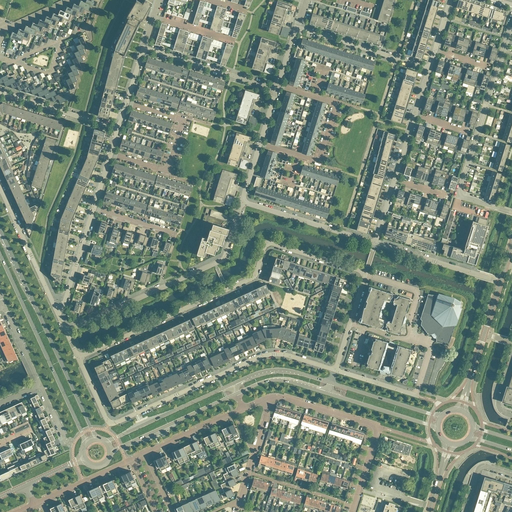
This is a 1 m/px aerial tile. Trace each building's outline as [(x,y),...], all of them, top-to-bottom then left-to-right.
[(92,5),(85,2),(80,0),(79,3),(80,3),(78,6),(86,8),(84,11),(89,13),(91,8),(92,5)] [(96,10),(100,1),(98,0),(86,0),(85,2),(92,5),(91,8),(96,10)] [(138,11),(142,3),(136,0),(131,8),(132,8),(138,11)] [(144,15),(152,3),(146,0),(144,0),(142,3),(138,11),(143,15),(144,15)] [(290,10),(292,5),(277,0),(276,6),(290,10)] [(387,23),(394,0),(383,0),(383,2),(382,7),(381,10),(380,9),(379,11),(380,11),(379,14),(378,20),(387,23)] [(471,13),(475,1),(472,0),(469,0),(466,11),(471,13)] [(203,7),(205,2),(200,1),(196,12),(201,14),(203,9),(209,11),(209,9),(203,7)] [(477,14),(480,2),(475,1),(471,13),(477,14)] [(482,16),(485,4),(480,2),(477,14),(482,16)] [(86,8),(78,6),(73,4),(73,6),(72,9),(79,11),(78,14),(82,16),(84,11),(86,8)] [(436,13),(437,8),(425,4),(425,5),(426,6),(425,9),(436,13)] [(487,17),(491,6),(485,4),(482,16),(487,17)] [(218,19),(222,7),(217,6),(215,10),(209,9),(209,11),(215,12),(213,18),(218,19)] [(284,14),(286,9),(288,10),(290,10),(276,6),(274,11),(284,14)] [(492,19),(496,7),(491,6),(487,17),(492,19)] [(79,11),(72,9),(67,7),(66,9),(65,12),(72,15),(73,15),(77,17),(78,14),(79,11)] [(225,13),(227,9),(222,7),(218,19),(223,21),(225,16),(231,17),(231,15),(225,13)] [(497,21),(501,9),(496,7),(492,19),(497,21)] [(134,17),(138,11),(132,8),(131,8),(128,14),(134,17)] [(436,13),(425,9),(424,9),(423,11),(424,11),(423,15),(434,18),(436,13)] [(503,22),(506,10),(501,9),(497,21),(503,22)] [(69,23),(72,15),(65,12),(60,10),(59,12),(58,15),(65,18),(64,21),(69,23)] [(141,21),(144,15),(143,15),(138,11),(134,17),(140,20),(141,21)] [(283,19),(284,14),(274,11),(273,16),(283,19)] [(201,14),(196,12),(192,24),(198,26),(199,21),(205,23),(206,21),(201,20),(200,19),(201,14)] [(65,18),(58,15),(53,13),(52,15),(51,18),(58,21),(59,22),(63,23),(64,21),(65,18)] [(241,26),(246,15),(239,13),(237,17),(231,15),(231,17),(237,19),(235,25),(241,26)] [(138,27),(141,21),(140,20),(134,17),(128,14),(126,17),(128,18),(126,22),(138,27)] [(315,25),(318,16),(313,14),(309,25),(312,26),(313,24),(315,25)] [(434,18),(423,15),(422,14),(422,16),(423,16),(422,20),(433,23),(434,18)] [(55,29),(58,21),(51,18),(46,16),(45,18),(44,21),(51,24),(50,27),(55,29)] [(281,24),(283,19),(273,16),(271,21),(281,24)] [(320,26),(323,17),(318,16),(315,25),(320,26)] [(325,28),(328,19),(323,17),(320,26),(325,28)] [(214,31),(218,19),(213,18),(212,23),(206,21),(205,23),(211,25),(209,30),(214,31)] [(51,24),(44,21),(39,19),(38,22),(37,24),(44,27),(43,30),(48,32),(50,27),(51,24)] [(222,26),(223,21),(218,19),(214,31),(219,33),(221,28),(227,30),(227,28),(222,26)] [(330,30),(333,20),(328,19),(325,28),(330,30)] [(433,23),(422,20),(421,19),(420,21),(421,21),(420,25),(431,28),(433,23)] [(336,31),(339,22),(333,20),(330,30),(336,31)] [(279,30),(281,24),(271,21),(269,26),(279,30)] [(44,27),(37,24),(32,22),(32,25),(31,28),(38,30),(37,33),(41,35),(43,30),(44,27)] [(138,27),(126,22),(124,26),(135,31),(138,27)] [(340,34),(344,24),(339,22),(336,31),(338,32),(338,33),(340,34)] [(165,29),(166,25),(161,23),(158,35),(163,37),(164,31),(171,33),(172,31),(165,29)] [(346,34),(349,25),(344,24),(340,34),(343,35),(344,34),(346,34)] [(236,38),(241,26),(235,25),(233,30),(227,28),(227,30),(233,32),(231,37),(236,38)] [(351,36),(354,27),(349,25),(346,34),(351,36)] [(431,28),(420,25),(419,25),(418,26),(420,26),(418,30),(429,33),(431,28)] [(38,30),(31,28),(26,26),(25,28),(24,31),(31,33),(31,34),(32,34),(36,36),(37,33),(38,30)] [(135,31),(124,26),(122,31),(133,36),(135,31)] [(278,35),(279,30),(269,26),(268,32),(278,35)] [(356,38),(359,28),(354,27),(351,36),(356,38)] [(362,39),(364,30),(359,28),(356,38),(362,39)] [(31,33),(24,31),(19,29),(18,31),(17,34),(24,37),(23,39),(28,41),(31,34),(31,33)] [(181,42),(184,30),(179,29),(178,33),(172,31),(171,33),(177,35),(176,41),(181,42)] [(194,40),(194,38),(188,36),(189,32),(184,30),(181,42),(186,44),(187,38),(194,40)] [(367,41),(370,32),(364,30),(362,39),(367,41)] [(429,33),(418,30),(417,30),(417,31),(418,32),(417,35),(428,39),(429,33)] [(133,36),(122,31),(120,35),(131,41),(133,36)] [(24,37),(17,34),(12,32),(10,37),(22,42),(23,39),(24,37)] [(372,42),(375,33),(370,32),(367,41),(372,42)] [(377,44),(380,35),(375,33),(372,42),(377,44)] [(449,47),(451,41),(454,42),(456,36),(447,33),(443,45),(449,47)] [(74,39),(76,44),(80,42),(83,49),(85,48),(88,47),(85,41),(86,40),(83,34),(77,37),(77,38),(74,39)] [(131,41),(120,35),(118,40),(129,45),(131,41)] [(161,42),(163,37),(158,35),(155,45),(160,46),(160,44),(167,46),(168,44),(161,42)] [(428,39),(417,35),(416,35),(415,36),(416,37),(415,40),(426,44),(428,39)] [(204,49),(207,37),(202,36),(201,40),(194,38),(194,40),(200,42),(199,48),(204,49)] [(455,48),(460,50),(464,38),(456,36),(454,42),(457,43),(455,48)] [(211,44),(212,39),(207,37),(204,49),(209,51),(210,46),(217,48),(217,46),(211,44)] [(274,47),(276,42),(261,37),(260,42),(274,47)] [(468,46),(470,47),(472,41),(464,38),(460,50),(466,52),(468,46)] [(293,58),(296,58),(297,58),(300,49),(305,50),(308,41),(302,39),(301,43),(298,42),(293,58)] [(129,45),(118,40),(116,45),(127,50),(129,45)] [(426,44),(415,40),(414,40),(414,42),(415,42),(414,46),(425,49),(426,44)] [(178,52),(181,42),(176,41),(174,46),(168,44),(167,46),(173,48),(173,50),(178,52)] [(313,42),(308,41),(305,50),(310,52),(313,42)] [(472,54),(477,55),(481,43),(472,41),(470,47),(473,48),(472,54)] [(80,42),(76,44),(73,45),(73,46),(70,47),(72,52),(73,51),(75,50),(78,49),(81,56),(83,55),(85,54),(83,49),(80,42)] [(191,51),(184,49),(186,44),(181,42),(178,52),(183,53),(183,51),(190,53),(191,51)] [(268,51),(270,46),(272,47),(274,47),(260,42),(258,48),(268,51)] [(315,53),(318,44),(313,42),(310,52),(315,53)] [(229,57),(233,45),(226,43),(225,48),(217,46),(217,48),(224,50),(222,55),(229,57)] [(485,52),(487,52),(489,46),(481,43),(477,55),(483,57),(485,52)] [(320,55),(323,46),(318,44),(315,53),(320,55)] [(127,50),(116,45),(114,50),(125,54),(127,50)] [(425,49),(414,46),(413,45),(412,47),(413,47),(412,51),(423,54),(425,49)] [(325,56),(328,47),(323,46),(320,55),(325,56)] [(493,65),(498,49),(489,46),(487,52),(490,53),(488,59),(490,59),(489,63),(493,64),(493,65)] [(331,58),(334,49),(328,47),(325,56),(331,58)] [(201,59),(204,49),(199,48),(197,53),(191,51),(190,53),(196,55),(196,57),(201,59)] [(266,56),(268,51),(258,48),(256,53),(266,56)] [(73,51),(72,52),(71,52),(71,53),(66,55),(67,58),(73,55),(73,57),(76,55),(79,62),(81,61),(83,60),(81,56),(78,49),(75,50),(73,51)] [(213,58),(207,56),(209,51),(204,49),(201,59),(206,60),(206,58),(213,60),(213,58)] [(336,60),(339,50),(334,49),(331,58),(336,60)] [(124,56),(125,54),(114,50),(112,57),(123,61),(124,56)] [(341,61),(344,52),(339,50),(336,60),(341,61)] [(423,54),(412,51),(411,50),(410,52),(411,52),(410,56),(421,59),(423,54)] [(346,63),(349,54),(344,52),(341,61),(346,63)] [(265,61),(266,56),(256,53),(255,58),(265,61)] [(351,65),(354,55),(349,54),(346,63),(351,65)] [(76,55),(73,57),(69,59),(71,63),(74,62),(77,69),(79,68),(81,67),(79,62),(76,55)] [(225,66),(229,57),(222,55),(221,60),(213,58),(213,60),(220,63),(220,65),(225,66)] [(357,66),(359,57),(354,55),(351,65),(357,66)] [(122,66),(123,61),(112,57),(111,62),(122,66)] [(362,68),(365,59),(359,57),(357,66),(362,68)] [(263,66),(265,61),(255,58),(253,63),(263,66)] [(296,58),(295,63),(304,66),(306,61),(302,60),(300,59),(297,58),(296,58)] [(152,70),(155,60),(149,59),(148,63),(146,63),(145,67),(152,70)] [(367,69),(370,60),(365,59),(362,68),(367,69)] [(158,71),(161,62),(155,60),(152,70),(158,71)] [(372,71),(375,62),(370,60),(367,69),(372,71)] [(446,68),(443,68),(445,62),(439,60),(435,72),(444,75),(446,68)] [(74,62),(71,63),(69,65),(71,68),(71,69),(75,76),(77,75),(79,74),(77,69),(74,62)] [(120,70),(122,66),(111,62),(110,67),(120,70)] [(163,73),(166,64),(161,62),(158,71),(163,73)] [(262,72),(263,66),(253,63),(252,68),(262,72)] [(302,72),(304,66),(295,63),(293,69),(302,72)] [(169,75),(172,66),(166,64),(163,73),(169,75)] [(452,77),(456,65),(450,64),(448,69),(446,68),(444,75),(452,77)] [(460,80),(462,74),(460,73),(461,67),(456,65),(452,77),(451,80),(457,81),(458,79),(460,80)] [(174,76),(177,67),(172,66),(169,75),(174,76)] [(119,75),(120,70),(110,67),(109,72),(119,75)] [(180,78),(182,69),(177,67),(174,76),(180,78)] [(416,77),(417,72),(405,68),(405,70),(406,70),(405,74),(416,77)] [(77,81),(75,76),(71,69),(67,71),(69,75),(69,76),(73,83),(75,82),(77,81)] [(185,80),(188,71),(182,69),(180,78),(185,80)] [(301,77),(302,72),(293,69),(291,74),(301,77)] [(462,83),(468,85),(472,71),(467,69),(465,75),(462,74),(460,80),(463,81),(462,83)] [(476,87),(479,79),(476,78),(478,72),(472,71),(468,85),(476,87)] [(485,90),(491,72),(487,71),(486,75),(483,74),(483,75),(482,80),(479,79),(476,87),(485,90)] [(118,80),(119,75),(109,72),(107,77),(118,80)] [(10,79),(9,77),(8,74),(0,78),(0,83),(4,82),(10,79)] [(17,81),(14,74),(9,77),(10,79),(4,82),(5,84),(6,87),(10,84),(17,81)] [(299,82),(301,77),(291,74),(290,79),(299,82)] [(416,77),(405,74),(404,74),(403,75),(404,75),(403,79),(414,82),(416,77)] [(75,88),(73,83),(69,76),(65,78),(70,90),(72,89),(73,89),(75,88)] [(117,85),(118,80),(107,77),(106,82),(117,85)] [(24,83),(23,81),(22,79),(18,80),(17,81),(10,84),(11,87),(12,89),(17,86),(24,83)] [(31,85),(28,79),(23,81),(24,83),(17,86),(18,89),(19,91),(24,89),(31,85)] [(217,90),(219,80),(215,79),(212,87),(211,88),(217,90)] [(297,87),(299,82),(290,79),(288,84),(297,87)] [(414,82),(403,79),(402,79),(402,80),(403,81),(402,84),(413,88),(414,82)] [(223,86),(225,82),(219,80),(217,90),(222,91),(223,86)] [(115,90),(117,85),(106,82),(105,87),(115,90)] [(38,87),(37,87),(35,83),(32,85),(31,85),(24,89),(25,91),(26,93),(31,91),(38,87)] [(331,94),(334,85),(328,83),(325,92),(331,94)] [(413,88),(402,84),(400,84),(400,85),(401,86),(400,89),(411,93),(413,88)] [(44,90),(44,89),(42,85),(38,87),(37,87),(38,87),(31,91),(32,93),(33,95),(38,93),(44,90)] [(336,96),(339,87),(334,85),(331,94),(336,96)] [(143,98),(146,89),(139,86),(137,91),(139,92),(138,96),(143,98)] [(51,92),(51,91),(49,87),(45,89),(44,89),(44,90),(38,93),(39,95),(38,95),(39,97),(44,95),(51,92)] [(115,91),(115,90),(105,87),(104,91),(114,95),(115,92),(115,91)] [(341,97),(344,88),(339,87),(336,96),(341,97)] [(346,99),(349,90),(344,88),(341,97),(346,99)] [(58,94),(57,91),(56,89),(52,91),(51,91),(51,92),(44,95),(45,97),(46,99),(51,97),(58,94)] [(65,96),(62,89),(57,91),(58,94),(51,97),(52,99),(53,101),(58,99),(65,96)] [(72,98),(71,97),(72,96),(71,93),(74,91),(72,89),(70,90),(69,90),(70,93),(66,95),(65,96),(58,99),(59,101),(60,104),(72,98)] [(149,100),(152,91),(146,89),(143,98),(149,100)] [(409,98),(411,93),(400,89),(399,89),(398,91),(399,91),(398,94),(409,98)] [(258,100),(259,94),(245,90),(243,95),(258,100)] [(352,101),(354,91),(349,90),(346,99),(352,101)] [(114,95),(104,91),(102,96),(113,100),(113,99),(114,96),(114,97),(114,95)] [(154,101),(157,92),(152,91),(149,100),(154,101)] [(294,99),(295,94),(286,91),(284,97),(294,99)] [(357,102),(360,93),(354,91),(352,101),(357,102)] [(160,103),(163,94),(157,92),(154,101),(160,103)] [(362,104),(365,95),(360,93),(357,102),(362,104)] [(165,105),(168,96),(163,94),(160,103),(165,105)] [(408,103),(409,98),(398,94),(397,94),(397,96),(398,96),(397,100),(408,103)] [(252,104),(253,99),(255,99),(258,100),(243,95),(242,100),(252,104)] [(436,100),(437,98),(428,95),(423,110),(429,111),(431,106),(434,107),(436,100)] [(113,101),(113,100),(102,96),(101,101),(112,105),(112,104),(112,101),(113,101)] [(171,107),(174,97),(168,96),(165,105),(171,107)] [(176,108),(179,99),(174,97),(171,107),(176,108)] [(292,105),(294,99),(284,97),(283,102),(292,105)] [(437,98),(436,100),(434,107),(436,108),(435,113),(440,115),(441,114),(444,103),(445,101),(445,99),(437,97),(437,98)] [(408,103),(397,100),(396,99),(395,101),(396,101),(395,105),(406,108),(408,103)] [(188,112),(191,103),(191,102),(186,100),(186,103),(183,110),(188,112)] [(250,109),(252,104),(242,100),(240,106),(250,109)] [(112,106),(112,105),(101,101),(100,106),(111,109),(110,109),(111,106),(112,106)] [(325,109),(327,104),(318,101),(316,106),(325,109)] [(450,112),(452,106),(453,106),(453,103),(445,101),(444,103),(441,114),(440,115),(446,117),(448,111),(450,112)] [(290,110),(292,105),(283,102),(281,107),(290,110)] [(3,113),(7,114),(9,105),(2,103),(0,104),(0,112),(1,114),(3,113)] [(406,108),(395,105),(394,104),(394,106),(395,106),(394,110),(404,113),(406,108)] [(110,111),(111,109),(100,106),(99,111),(109,114),(110,113),(109,113),(110,110),(110,111)] [(248,114),(250,109),(240,106),(238,111),(248,114)] [(323,114),(325,109),(316,106),(314,112),(323,114)] [(457,119),(460,110),(461,108),(453,106),(452,106),(450,112),(453,113),(451,118),(457,120),(457,119)] [(289,115),(290,110),(281,107),(280,112),(289,115)] [(467,117),(469,112),(469,111),(461,108),(460,110),(457,119),(457,120),(463,122),(464,116),(467,117)] [(473,129),(478,111),(473,109),(472,112),(469,111),(469,112),(467,117),(470,118),(468,124),(470,124),(469,128),(473,129)] [(404,113),(394,110),(392,110),(392,111),(393,112),(392,115),(403,119),(404,113)] [(108,118),(109,115),(109,114),(99,111),(97,116),(108,119),(108,118)] [(136,122),(139,113),(133,111),(132,116),(130,116),(128,120),(136,122)] [(247,119),(248,114),(238,111),(237,116),(247,119)] [(287,120),(289,115),(280,112),(278,117),(287,120)] [(322,120),(323,114),(314,112),(313,117),(322,120)] [(141,124),(144,115),(139,113),(136,122),(141,124)] [(147,126),(150,117),(144,115),(141,124),(147,126)] [(403,119),(392,115),(391,115),(390,116),(391,117),(390,120),(401,124),(403,119)] [(245,124),(247,119),(237,116),(235,121),(245,124)] [(152,128),(155,118),(150,117),(147,126),(152,128)] [(286,125),(287,120),(278,117),(276,122),(286,125)] [(320,125),(322,120),(313,117),(311,122),(320,125)] [(158,129),(161,120),(155,118),(152,128),(158,129)] [(163,131),(166,122),(161,120),(158,129),(163,131)] [(168,134),(169,133),(170,128),(172,123),(166,122),(163,131),(163,133),(168,134)] [(284,131),(286,125),(276,122),(275,128),(284,131)] [(319,130),(320,125),(311,122),(309,127),(319,130)] [(423,139),(425,133),(423,132),(424,127),(419,125),(414,139),(420,141),(421,139),(423,139)] [(317,135),(319,130),(309,127),(308,132),(317,135)] [(282,136),(284,131),(275,128),(273,133),(282,136)] [(425,143),(431,144),(435,130),(430,128),(428,134),(425,133),(423,139),(426,140),(425,143)] [(105,133),(105,132),(94,129),(93,133),(104,137),(104,136),(103,136),(104,133),(105,133)] [(440,145),(442,138),(439,138),(441,132),(435,130),(431,144),(437,146),(438,144),(440,145)] [(393,140),(394,134),(382,131),(382,132),(383,133),(382,136),(393,140)] [(249,142),(251,137),(236,132),(235,138),(249,142)] [(315,140),(317,135),(308,132),(306,137),(315,140)] [(103,138),(104,137),(93,133),(92,138),(102,141),(103,141),(102,141),(103,138)] [(281,141),(282,136),(273,133),(272,138),(281,141)] [(440,145),(448,147),(452,135),(447,134),(445,139),(442,138),(440,145)] [(456,152),(459,143),(456,143),(458,137),(452,135),(448,147),(448,150),(456,152)] [(392,145),(393,140),(382,136),(381,136),(381,138),(382,138),(381,142),(392,145)] [(465,155),(471,137),(470,137),(467,136),(465,139),(463,139),(462,144),(459,143),(456,152),(465,155)] [(55,145),(56,140),(46,137),(44,142),(55,145)] [(314,146),(315,140),(306,137),(305,143),(314,146)] [(243,146),(245,141),(247,142),(249,143),(249,142),(235,138),(233,143),(243,146)] [(279,146),(281,141),(272,138),(270,143),(279,146)] [(127,151),(130,142),(122,139),(121,144),(123,144),(121,149),(127,151)] [(390,150),(392,145),(381,142),(380,141),(379,143),(380,143),(379,147),(390,150)] [(53,150),(55,145),(44,142),(43,147),(53,150)] [(132,152),(135,143),(130,142),(127,151),(132,152)] [(508,150),(510,145),(500,142),(498,147),(508,150)] [(100,149),(101,146),(90,143),(89,147),(100,151),(100,149)] [(138,154),(141,145),(135,143),(132,152),(138,154)] [(241,151),(243,146),(233,143),(231,148),(241,151)] [(312,151),(314,146),(305,143),(303,148),(312,151)] [(394,154),(393,154),(392,158),(396,159),(401,145),(397,144),(394,154)] [(143,156),(146,147),(141,145),(138,154),(143,156)] [(52,155),(53,150),(43,147),(41,151),(52,155)] [(149,158),(152,148),(146,147),(143,156),(149,158)] [(390,150),(379,147),(378,147),(378,148),(379,149),(378,152),(389,156),(389,155),(390,150)] [(506,156),(508,150),(498,147),(497,153),(506,156)] [(154,159),(157,150),(152,148),(149,158),(154,159)] [(240,156),(241,151),(231,148),(230,153),(240,156)] [(311,156),(312,151),(303,148),(301,153),(311,156)] [(161,156),(163,152),(157,150),(154,159),(160,161),(161,156)] [(275,158),(277,153),(268,150),(266,156),(275,158)] [(50,159),(52,155),(41,151),(40,156),(50,159)] [(98,158),(98,155),(88,152),(87,157),(98,160),(98,159),(98,158)] [(388,161),(389,156),(378,152),(377,152),(377,153),(378,154),(377,157),(388,161)] [(238,162),(240,156),(230,153),(228,159),(238,162)] [(505,161),(506,156),(497,153),(495,158),(505,161)] [(48,164),(50,159),(40,156),(38,161),(48,164)] [(274,164),(275,158),(266,156),(265,161),(274,164)] [(10,162),(8,157),(0,160),(0,165),(0,166),(10,162)] [(388,161),(377,157),(376,157),(375,159),(376,159),(375,163),(386,166),(387,166),(386,166),(388,161)] [(503,166),(505,161),(495,158),(493,163),(503,166)] [(237,167),(238,162),(228,159),(227,164),(237,167)] [(409,176),(411,170),(414,171),(416,165),(417,163),(408,160),(403,174),(409,176)] [(47,169),(48,164),(38,161),(37,166),(47,169)] [(272,169),(274,164),(265,161),(263,166),(272,169)] [(12,167),(10,162),(0,166),(2,171),(12,167)] [(386,166),(375,163),(374,162),(374,164),(375,164),(374,168),(385,171),(386,166)] [(501,171),(503,166),(493,163),(492,168),(501,171)] [(119,175),(122,166),(117,164),(115,169),(114,168),(112,173),(119,175)] [(305,176),(308,166),(303,165),(300,174),(305,176)] [(424,168),(416,165),(414,171),(416,172),(415,178),(420,180),(424,168)] [(428,176),(430,177),(432,170),(430,169),(430,167),(424,165),(424,168),(420,180),(426,181),(426,180),(428,176)] [(45,174),(47,169),(37,166),(35,171),(45,174)] [(125,177),(128,168),(122,166),(119,175),(125,177)] [(270,174),(272,169),(263,166),(261,171),(270,174)] [(311,177),(313,168),(308,166),(305,176),(311,177)] [(13,172),(11,167),(12,167),(2,171),(5,176),(13,172)] [(130,179),(133,169),(128,168),(125,177),(130,179)] [(316,179),(319,170),(313,168),(311,177),(316,179)] [(385,171),(374,168),(373,168),(373,169),(374,170),(373,173),(385,177),(384,176),(385,171)] [(136,180),(139,171),(133,169),(130,179),(136,180)] [(235,179),(237,174),(222,169),(221,175),(235,179)] [(437,185),(441,170),(436,169),(435,171),(432,170),(430,177),(433,177),(431,183),(437,185)] [(321,180),(324,171),(319,170),(316,179),(321,180)] [(444,181),(447,182),(449,175),(446,175),(447,172),(441,170),(437,185),(443,187),(444,181)] [(44,179),(45,174),(35,171),(34,176),(44,179)] [(141,182),(144,173),(139,171),(136,180),(141,182)] [(269,179),(270,174),(261,171),(260,176),(269,179)] [(326,182),(329,173),(324,171),(321,180),(326,182)] [(15,177),(13,172),(5,176),(7,180),(15,177)] [(147,184),(150,174),(144,173),(141,182),(147,184)] [(331,184),(334,174),(329,173),(326,182),(331,184)] [(383,182),(385,177),(373,173),(372,175),(373,175),(372,179),(383,182)] [(152,185),(155,176),(150,174),(147,184),(152,185)] [(337,185),(340,176),(334,174),(331,184),(337,185)] [(229,183),(231,178),(233,179),(235,179),(221,175),(219,180),(229,183)] [(453,194),(458,178),(449,175),(447,182),(450,183),(448,188),(450,189),(449,193),(453,194)] [(42,184),(44,179),(34,176),(32,181),(42,184)] [(17,181),(15,177),(7,180),(9,185),(17,181)] [(254,195),(259,197),(262,188),(259,187),(261,179),(256,177),(252,190),(255,191),(254,195)] [(383,182),(372,179),(371,178),(371,180),(372,180),(371,184),(381,187),(383,182)] [(227,188),(229,183),(219,180),(217,185),(227,188)] [(19,186),(17,181),(9,185),(11,190),(19,186)] [(41,189),(42,184),(32,181),(31,186),(41,189)] [(381,187),(371,184),(369,183),(369,185),(370,185),(369,189),(380,192),(381,187)] [(226,193),(227,188),(217,185),(216,190),(226,193)] [(21,190),(19,186),(11,190),(13,194),(21,190)] [(262,188),(259,197),(264,199),(267,189),(262,188)] [(269,200),(272,191),(267,189),(264,199),(269,200)] [(378,198),(380,192),(369,189),(368,189),(367,190),(368,191),(367,194),(378,198)] [(23,195),(21,190),(13,194),(15,199),(23,195)] [(224,198),(226,193),(216,190),(214,195),(224,198)] [(404,191),(398,190),(394,204),(403,207),(404,204),(403,204),(405,198),(403,197),(404,191)] [(275,202),(277,193),(272,191),(269,200),(275,202)] [(111,203),(113,194),(106,192),(105,197),(106,197),(105,202),(111,203)] [(280,204),(283,194),(277,193),(275,202),(280,204)] [(404,204),(412,207),(415,195),(410,193),(408,199),(405,198),(403,204),(404,204)] [(116,205),(119,196),(113,194),(111,203),(116,205)] [(285,205),(288,196),(283,194),(280,204),(285,205)] [(377,203),(378,198),(367,194),(366,194),(366,195),(367,196),(366,199),(377,203)] [(25,200),(23,195),(15,199),(17,204),(25,200)] [(223,204),(224,198),(214,195),(213,201),(223,204)] [(422,203),(419,202),(421,198),(421,197),(415,195),(412,207),(420,209),(422,203)] [(122,207),(124,198),(119,196),(116,205),(122,207)] [(290,207),(293,198),(288,196),(285,205),(290,207)] [(127,209),(130,199),(124,198),(122,207),(127,209)] [(295,208),(298,199),(293,198),(290,207),(295,208)] [(429,212),(428,212),(432,200),(427,198),(426,199),(425,204),(422,203),(420,209),(419,212),(428,214),(429,212)] [(132,210),(135,201),(130,199),(127,209),(132,210)] [(300,210),(303,201),(298,199),(295,208),(300,210)] [(377,203),(366,199),(365,199),(364,200),(365,201),(364,204),(375,208),(377,203)] [(20,208),(28,205),(25,200),(17,204),(19,208),(20,208)] [(439,208),(436,207),(438,203),(438,202),(432,200),(428,212),(429,212),(437,215),(439,208)] [(445,220),(450,204),(450,201),(447,200),(445,204),(443,203),(442,209),(439,208),(437,215),(440,215),(439,218),(445,220)] [(138,212),(141,203),(135,201),(132,210),(138,212)] [(306,212),(308,202),(303,201),(300,210),(306,212)] [(311,213),(314,204),(308,202),(306,212),(311,213)] [(144,214),(146,205),(141,203),(138,212),(144,214)] [(34,217),(38,204),(32,207),(29,208),(23,210),(23,211),(21,212),(25,221),(34,217)] [(316,215),(319,206),(314,204),(311,213),(316,215)] [(375,208),(364,204),(363,204),(363,206),(364,206),(363,210),(373,213),(375,208)] [(321,216),(324,207),(319,206),(316,215),(321,216)] [(326,218),(329,209),(324,207),(321,216),(326,218)] [(373,213),(363,210),(361,209),(361,211),(362,211),(361,215),(372,218),(373,213)] [(447,240),(454,216),(453,215),(454,211),(451,210),(443,234),(440,243),(441,243),(442,239),(444,239),(447,240)] [(181,221),(183,217),(183,216),(178,214),(175,224),(180,225),(181,221)] [(372,218),(361,215),(360,214),(359,216),(360,216),(359,220),(370,223),(372,218)] [(225,240),(230,223),(204,215),(192,253),(207,257),(209,253),(214,254),(216,249),(217,250),(219,244),(222,245),(222,244),(223,240),(225,240)] [(31,226),(33,220),(34,217),(25,221),(28,227),(29,230),(31,226)] [(487,226),(486,225),(488,220),(479,218),(477,223),(472,221),(465,245),(464,250),(467,251),(464,260),(467,261),(466,262),(475,264),(487,226)] [(369,228),(370,223),(359,220),(358,220),(358,221),(359,221),(358,225),(369,228)] [(107,234),(110,226),(107,225),(107,224),(107,223),(101,222),(100,226),(98,226),(95,233),(98,234),(97,234),(103,235),(104,233),(107,234)] [(69,230),(70,227),(59,224),(58,228),(69,232),(69,231),(69,230)] [(369,228),(358,225),(357,225),(356,226),(357,227),(356,230),(367,234),(369,228)] [(389,238),(392,228),(393,228),(393,226),(388,225),(384,236),(389,238)] [(69,234),(69,232),(58,228),(58,233),(68,236),(69,234)] [(118,244),(122,232),(119,232),(119,230),(113,228),(112,233),(110,232),(107,240),(110,240),(109,241),(118,244)] [(397,230),(393,228),(392,228),(389,238),(394,239),(397,230)] [(405,242),(408,233),(409,231),(403,229),(403,231),(400,241),(405,242)] [(403,231),(397,230),(394,239),(400,241),(403,231)] [(132,243),(135,235),(132,234),(132,233),(132,232),(127,231),(125,235),(123,235),(121,242),(123,243),(129,244),(129,242),(132,243)] [(67,240),(68,236),(58,233),(57,238),(57,239),(67,241),(67,242),(68,240),(67,240)] [(413,234),(408,233),(405,242),(410,244),(413,234)] [(415,246),(419,234),(413,233),(413,234),(410,244),(415,246)] [(420,247),(424,236),(424,235),(419,233),(419,234),(415,246),(420,247)] [(146,235),(142,234),(140,234),(138,238),(136,238),(134,245),(139,247),(140,244),(146,246),(147,240),(148,238),(145,237),(146,235)] [(426,249),(429,238),(424,236),(420,247),(426,249)] [(157,253),(161,242),(158,241),(158,239),(153,238),(151,242),(149,242),(148,247),(150,247),(153,248),(152,251),(152,252),(153,252),(157,253)] [(436,247),(438,240),(429,238),(426,249),(431,251),(432,246),(436,247)] [(171,254),(174,246),(171,245),(171,243),(166,242),(164,246),(162,246),(160,251),(163,251),(171,254)] [(99,258),(103,247),(93,244),(90,253),(95,255),(94,257),(99,258)] [(448,255),(451,246),(443,244),(441,249),(444,250),(443,254),(448,256),(448,255)] [(459,258),(461,250),(461,249),(456,248),(453,257),(453,258),(458,259),(458,258),(459,258)] [(464,260),(467,251),(464,250),(461,249),(461,250),(459,258),(460,258),(460,260),(464,261),(464,260)] [(287,270),(290,262),(284,260),(276,258),(273,265),(271,271),(280,273),(281,269),(283,270),(283,269),(287,270)] [(165,275),(168,266),(162,265),(163,262),(157,261),(155,268),(157,269),(156,273),(158,274),(161,275),(162,274),(165,275)] [(293,273),(296,263),(290,262),(287,270),(287,271),(293,273)] [(298,276),(302,265),(296,263),(293,273),(292,274),(298,276)] [(304,278),(307,267),(302,265),(298,276),(304,278)] [(52,267),(50,266),(49,271),(51,271),(51,272),(61,274),(62,270),(61,270),(52,267)] [(310,280),(313,269),(307,267),(304,278),(310,280)] [(315,282),(319,271),(313,269),(310,280),(315,282)] [(92,283),(94,275),(95,272),(92,270),(90,276),(84,275),(83,278),(82,280),(92,283)] [(148,282),(151,274),(142,271),(140,271),(138,276),(141,276),(139,281),(145,283),(145,281),(148,282)] [(280,274),(280,273),(271,271),(270,276),(279,279),(280,274)] [(321,283),(322,282),(325,272),(319,271),(315,282),(321,283)] [(60,283),(61,274),(51,272),(50,274),(60,283)] [(328,283),(330,274),(325,272),(322,282),(328,283)] [(342,286),(344,279),(336,276),(330,274),(328,283),(332,284),(332,285),(334,286),(332,290),(340,292),(342,286)] [(132,290),(135,282),(135,280),(124,276),(122,283),(124,284),(123,289),(128,290),(129,289),(132,290)] [(281,279),(279,279),(270,276),(268,282),(279,285),(281,279)] [(115,298),(118,289),(113,288),(113,285),(108,284),(106,291),(108,292),(106,296),(112,298),(112,297),(115,298)] [(270,294),(265,284),(260,286),(265,297),(270,294)] [(256,289),(260,299),(265,297),(260,286),(256,289)] [(399,334),(400,333),(401,331),(400,330),(402,323),(405,323),(406,318),(404,317),(405,314),(410,299),(371,287),(370,287),(359,321),(360,322),(399,334)] [(260,299),(256,289),(251,291),(255,301),(260,299)] [(339,298),(340,292),(332,290),(330,289),(328,295),(339,298)] [(99,305),(103,293),(94,291),(93,292),(91,291),(89,298),(91,299),(90,304),(95,306),(96,304),(99,305)] [(254,304),(256,303),(255,301),(251,291),(246,293),(250,303),(253,302),(254,304)] [(250,303),(246,293),(241,295),(246,306),(250,303)] [(456,321),(460,309),(460,308),(460,309),(458,309),(459,304),(458,303),(459,302),(460,302),(454,298),(438,294),(438,295),(438,296),(437,296),(436,296),(428,294),(420,319),(421,321),(420,325),(428,335),(434,333),(436,336),(436,342),(448,345),(448,346),(454,327),(454,325),(455,325),(456,323),(455,323),(456,322),(456,321)] [(236,298),(241,308),(246,306),(241,295),(236,298)] [(337,304),(339,298),(328,295),(326,301),(337,304)] [(239,311),(241,310),(241,308),(236,298),(231,300),(236,310),(239,309),(239,311)] [(226,302),(231,312),(236,310),(231,300),(226,302)] [(335,310),(337,304),(326,301),(324,306),(335,310)] [(83,313),(85,305),(76,302),(73,311),(79,313),(79,312),(83,313)] [(231,312),(226,302),(221,304),(226,315),(231,312)] [(226,315),(221,304),(216,307),(221,317),(226,315)] [(333,316),(335,310),(324,306),(323,312),(333,316)] [(221,317),(216,307),(211,309),(216,319),(221,317)] [(206,311),(211,321),(216,319),(211,309),(206,311)] [(211,321),(206,311),(201,313),(206,324),(211,321)] [(332,321),(333,316),(323,312),(321,318),(332,321)] [(206,324),(201,313),(197,316),(201,326),(206,324)] [(201,326),(197,316),(192,318),(196,327),(200,324),(201,326)] [(330,327),(332,321),(321,318),(320,318),(318,323),(319,323),(319,324),(330,327)] [(194,330),(189,319),(184,321),(189,332),(194,330)] [(184,334),(189,332),(184,321),(179,324),(184,334)] [(184,334),(179,324),(174,326),(179,336),(184,334)] [(328,333),(330,327),(319,324),(317,329),(328,333)] [(179,336),(174,326),(169,328),(174,338),(179,336)] [(283,339),(286,328),(286,327),(285,326),(284,328),(281,327),(280,329),(271,329),(272,337),(277,337),(277,338),(283,339)] [(263,330),(258,332),(262,341),(267,338),(266,337),(272,337),(271,329),(271,327),(267,327),(267,329),(263,330)] [(174,338),(169,328),(164,330),(169,341),(174,338)] [(288,341),(291,330),(291,329),(286,328),(283,339),(288,341)] [(326,338),(328,333),(317,329),(317,330),(319,330),(317,336),(326,338)] [(169,341),(164,330),(159,333),(164,343),(169,341)] [(258,332),(257,330),(252,332),(253,334),(257,343),(262,341),(258,332)] [(293,342),(296,332),(291,330),(288,341),(293,342)] [(159,333),(155,335),(159,345),(160,347),(165,345),(164,343),(159,333)] [(302,346),(305,337),(305,335),(299,333),(296,344),(302,346)] [(0,342),(8,338),(6,334),(0,336),(0,342)] [(257,343),(253,334),(248,336),(253,347),(258,345),(257,343)] [(155,347),(154,346),(158,344),(159,345),(155,335),(150,337),(154,347),(155,347)] [(253,347),(248,336),(247,335),(242,338),(243,339),(248,349),(253,347)] [(322,352),(324,344),(324,345),(326,338),(317,336),(318,336),(317,340),(315,340),(314,341),(310,340),(308,348),(313,350),(314,349),(322,352)] [(154,347),(150,337),(145,339),(149,350),(154,347)] [(308,348),(310,340),(310,339),(305,337),(302,346),(308,348)] [(405,376),(404,375),(404,374),(403,374),(406,366),(407,366),(408,366),(407,363),(409,362),(408,361),(408,360),(410,353),(411,353),(412,352),(411,350),(412,349),(373,337),(373,338),(372,339),(372,340),(372,341),(373,341),(371,349),(370,349),(369,349),(368,349),(369,352),(368,352),(369,354),(369,355),(366,362),(365,362),(365,363),(364,363),(365,365),(365,366),(380,370),(381,370),(381,373),(383,374),(384,372),(385,372),(403,377),(405,376)] [(0,347),(10,343),(8,338),(0,342),(0,347)] [(149,350),(145,339),(140,342),(145,352),(149,350)] [(243,339),(238,341),(243,351),(248,349),(243,339)] [(243,351),(238,341),(239,343),(234,345),(238,354),(243,351)] [(145,352),(140,342),(135,344),(140,354),(145,352)] [(12,348),(10,343),(0,347),(0,350),(1,353),(4,352),(12,348)] [(140,354),(135,344),(130,346),(135,356),(140,354)] [(238,354),(234,345),(229,347),(233,356),(238,354)] [(135,356),(130,346),(125,348),(130,359),(135,356)] [(229,360),(228,358),(233,356),(229,347),(224,349),(229,360)] [(15,352),(12,348),(4,352),(6,356),(15,352)] [(120,351),(125,361),(125,362),(130,360),(130,359),(125,348),(120,351)] [(229,360),(224,349),(224,350),(219,352),(224,362),(229,360)] [(125,361),(120,351),(115,353),(120,363),(125,361)] [(15,352),(6,356),(4,357),(6,362),(8,361),(9,361),(10,362),(12,361),(12,360),(18,359),(15,352)] [(224,362),(219,352),(214,354),(219,365),(224,362)] [(365,354),(360,352),(356,366),(361,368),(365,354)] [(120,363),(115,353),(110,355),(115,366),(120,363)] [(214,354),(215,356),(210,358),(214,367),(219,365),(214,354)] [(211,366),(206,356),(201,358),(206,369),(211,366)] [(206,369),(201,358),(201,360),(197,362),(201,371),(206,369)] [(101,364),(103,363),(106,370),(114,366),(110,359),(100,363),(101,364)] [(201,371),(197,362),(196,360),(191,363),(196,373),(201,371)] [(196,373),(191,363),(191,362),(186,365),(192,377),(191,375),(196,373)] [(103,363),(101,364),(95,367),(94,367),(97,374),(106,370),(103,363)] [(192,377),(186,365),(187,367),(182,369),(187,379),(192,377)] [(176,369),(178,373),(182,382),(187,379),(182,369),(181,366),(176,369)] [(108,374),(106,370),(97,374),(99,378),(108,374)] [(182,382),(178,373),(173,375),(177,384),(182,382)] [(110,379),(108,374),(99,378),(102,383),(110,379)] [(177,384),(173,375),(168,377),(172,386),(177,384)] [(167,388),(163,380),(162,377),(157,380),(162,391),(167,388)] [(172,386),(168,377),(163,380),(167,388),(172,386)] [(112,384),(110,379),(102,383),(104,388),(112,384)] [(162,391),(157,380),(152,382),(153,384),(157,393),(162,391)] [(115,388),(112,384),(104,388),(106,392),(115,388)] [(157,393),(153,384),(149,386),(148,385),(152,395),(157,393)] [(147,396),(142,385),(137,387),(142,398),(147,396)] [(152,395),(148,385),(143,387),(142,385),(147,396),(152,393),(152,395)] [(137,387),(132,389),(133,391),(137,400),(142,398),(137,387)] [(511,388),(509,387),(507,387),(503,402),(511,404),(511,388)] [(117,393),(115,388),(106,392),(108,397),(117,393)] [(137,400),(133,391),(128,394),(132,402),(137,400)] [(119,397),(117,393),(108,397),(110,401),(119,397)] [(130,402),(126,394),(119,397),(122,404),(121,404),(122,405),(121,405),(122,406),(130,402)] [(40,407),(36,399),(39,398),(37,395),(30,398),(33,403),(30,405),(33,410),(35,409),(40,407)] [(122,404),(119,397),(110,401),(113,408),(114,408),(113,408),(119,405),(120,406),(122,406),(121,405),(122,405),(121,404),(122,404)] [(26,412),(22,402),(17,404),(21,414),(26,412)] [(21,414),(17,404),(12,406),(16,416),(21,414)] [(45,418),(41,410),(44,409),(42,405),(40,407),(35,409),(38,414),(35,415),(38,421),(40,420),(45,418)] [(16,416),(12,406),(7,409),(12,420),(11,418),(16,416)] [(281,419),(285,408),(282,407),(276,406),(276,407),(273,416),(281,419)] [(289,421),(292,411),(293,410),(290,410),(284,408),(285,408),(281,419),(289,421)] [(12,420),(7,409),(2,411),(6,421),(7,422),(12,420)] [(297,425),(299,417),(301,418),(302,413),(298,412),(292,411),(289,421),(289,423),(289,422),(297,425)] [(309,427),(312,417),(312,416),(310,416),(304,414),(300,427),(301,425),(309,427)] [(50,429),(46,421),(49,420),(48,416),(45,418),(40,420),(43,425),(40,426),(43,432),(45,431),(50,429)] [(316,431),(320,419),(318,418),(318,419),(312,417),(309,427),(308,429),(309,429),(309,428),(316,431)] [(326,428),(327,426),(328,426),(330,422),(326,421),(320,419),(316,431),(324,433),(325,433),(324,434),(325,434),(326,428)] [(337,436),(340,425),(338,424),(337,425),(331,423),(331,424),(327,435),(328,436),(328,433),(337,436)] [(235,428),(233,424),(228,426),(229,427),(233,437),(234,439),(239,437),(238,435),(240,434),(237,427),(235,428)] [(345,439),(348,428),(348,427),(346,427),(345,427),(340,425),(337,436),(345,439)] [(233,437),(229,427),(228,426),(221,429),(225,437),(224,437),(227,443),(229,441),(229,440),(233,437)] [(55,440),(51,432),(54,431),(53,427),(50,429),(45,431),(48,436),(43,438),(46,444),(53,441),(55,440)] [(352,441),(356,430),(354,429),(353,430),(348,428),(345,439),(352,441)] [(362,439),(363,438),(363,437),(364,437),(365,433),(362,432),(361,432),(356,430),(352,441),(352,442),(360,444),(360,445),(362,439)] [(219,440),(220,439),(219,436),(217,436),(215,432),(210,435),(211,436),(215,446),(216,448),(221,445),(219,440)] [(215,446),(211,436),(210,435),(203,438),(206,445),(209,444),(210,448),(215,446)] [(34,444),(31,438),(20,444),(22,450),(34,444)] [(55,453),(52,445),(55,444),(53,441),(46,444),(48,449),(44,451),(45,454),(47,457),(55,453)] [(203,447),(202,447),(200,444),(199,445),(197,441),(194,442),(195,443),(192,444),(197,454),(198,456),(206,453),(203,447)] [(408,456),(411,447),(393,441),(391,450),(408,456)] [(197,454),(192,444),(192,443),(185,446),(186,448),(187,449),(189,454),(190,453),(192,456),(197,454)] [(187,454),(189,454),(187,449),(186,448),(185,446),(178,449),(179,450),(184,462),(189,460),(187,454)] [(8,456),(13,454),(10,448),(0,452),(0,455),(2,459),(3,458),(4,460),(8,458),(8,456)] [(184,462),(179,450),(178,449),(171,452),(175,460),(177,459),(179,464),(184,462)] [(37,463),(48,458),(47,457),(45,454),(41,456),(39,453),(34,456),(37,463)] [(37,463),(34,456),(31,457),(30,455),(27,456),(29,461),(25,463),(27,468),(37,463)] [(170,462),(169,459),(167,459),(165,455),(160,457),(161,459),(165,469),(170,466),(169,463),(170,462)] [(265,466),(268,457),(261,455),(259,462),(257,467),(258,464),(265,466)] [(271,468),(275,458),(268,456),(269,455),(268,455),(268,457),(265,466),(271,468)] [(230,456),(222,460),(224,464),(232,461),(230,456)] [(165,469),(161,459),(160,457),(153,461),(157,468),(159,467),(160,471),(165,469)] [(278,470),(281,460),(275,458),(271,468),(278,470)] [(285,473),(288,462),(288,461),(288,462),(281,460),(278,470),(285,473)] [(294,470),(296,464),(288,462),(285,473),(291,475),(292,472),(293,470),(294,470)] [(25,469),(27,468),(25,463),(20,465),(19,463),(13,465),(16,473),(25,469)] [(239,473),(234,464),(224,468),(227,473),(223,475),(224,478),(232,474),(233,476),(239,473)] [(16,473),(13,465),(7,468),(9,471),(4,473),(6,477),(15,473),(16,473)] [(301,479),(305,468),(298,466),(297,468),(297,470),(294,479),(294,480),(295,477),(301,479)] [(308,481),(311,472),(311,470),(305,469),(305,468),(301,479),(308,481)] [(136,478),(134,474),(133,475),(131,471),(126,473),(126,474),(131,484),(136,482),(134,479),(136,478)] [(326,484),(329,475),(330,473),(323,471),(322,473),(322,474),(318,484),(319,484),(319,482),(320,482),(326,484)] [(315,484),(317,476),(318,474),(311,472),(308,481),(315,484)] [(131,484),(126,474),(126,473),(119,477),(122,484),(124,483),(126,487),(131,484)] [(236,484),(234,479),(233,476),(232,474),(224,478),(226,482),(220,485),(222,488),(229,485),(230,487),(236,484)] [(333,486),(335,477),(329,475),(326,484),(333,486)] [(339,488),(342,479),(335,477),(333,486),(339,488)] [(501,493),(504,483),(492,479),(490,480),(489,480),(489,479),(488,479),(487,478),(485,477),(482,489),(492,492),(492,490),(501,493)] [(256,489),(259,480),(254,478),(251,488),(250,490),(255,491),(256,489)] [(349,486),(350,482),(342,479),(339,488),(346,490),(347,488),(348,485),(349,486)] [(114,484),(112,480),(107,482),(108,483),(113,495),(118,493),(116,487),(117,487),(116,483),(114,484)] [(113,495),(108,483),(107,482),(100,485),(104,492),(106,492),(108,497),(113,495)] [(269,488),(270,483),(264,482),(261,491),(266,492),(267,490),(267,487),(269,488)] [(506,495),(509,484),(504,483),(501,493),(501,494),(506,495)] [(102,493),(104,492),(100,485),(94,488),(94,489),(100,501),(105,499),(102,493)] [(234,494),(231,489),(230,487),(229,485),(222,488),(224,492),(221,494),(222,496),(223,499),(234,494)] [(274,498),(277,489),(272,487),(269,496),(269,498),(274,499),(274,498)] [(100,501),(94,489),(94,488),(87,491),(90,499),(92,498),(95,503),(100,501)] [(220,500),(215,490),(208,493),(213,504),(213,502),(214,502),(215,503),(220,500)] [(284,503),(287,492),(282,490),(279,501),(283,502),(283,503),(284,503)] [(290,503),(292,494),(287,492),(284,503),(288,505),(289,502),(290,503)] [(213,504),(208,493),(201,496),(206,507),(206,505),(207,505),(208,506),(213,504)] [(84,502),(85,501),(84,498),(82,498),(80,494),(75,497),(76,498),(80,508),(81,510),(86,507),(84,502)] [(301,501),(303,497),(298,495),(295,504),(299,506),(300,501),(301,501)] [(206,507),(201,496),(194,499),(199,510),(200,510),(199,509),(201,508),(201,509),(206,507)] [(308,508),(311,498),(306,496),(303,505),(304,506),(303,507),(308,508)] [(76,498),(75,497),(68,500),(70,503),(67,504),(69,508),(71,507),(74,506),(75,510),(80,508),(76,498)] [(313,510),(317,500),(311,498),(308,508),(313,510)] [(491,502),(489,501),(479,498),(477,503),(490,507),(491,502)] [(194,511),(199,510),(194,499),(188,502),(191,511),(192,511),(194,511)] [(319,510),(322,501),(317,500),(313,510),(318,511),(318,510),(319,510)] [(323,511),(327,503),(322,501),(319,510),(318,510),(318,511),(317,511),(323,511)] [(191,511),(188,502),(181,506),(183,511),(191,511)] [(395,511),(397,508),(394,507),(394,504),(389,502),(388,505),(385,504),(382,511),(395,511)] [(65,511),(67,510),(65,506),(63,507),(61,503),(57,505),(57,506),(59,511),(65,511)] [(329,511),(332,504),(327,503),(323,511),(329,511)] [(488,511),(490,507),(477,503),(476,507),(488,511)]
